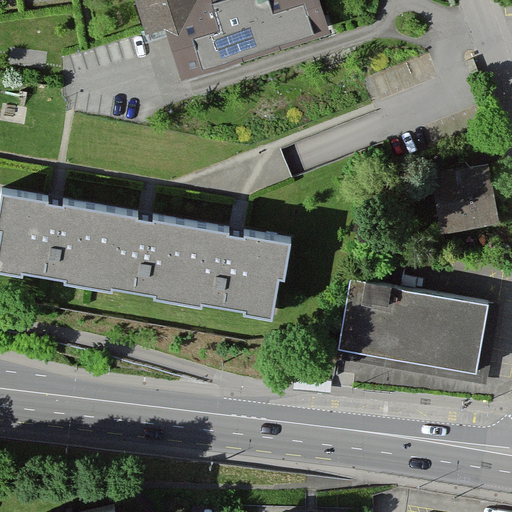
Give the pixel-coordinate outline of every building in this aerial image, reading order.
[(186,74),(334,31),(325,0),(139,0),(148,30),(171,23),(186,74)] [(507,225),(497,168),(442,177),(452,234),(507,225)] [(302,238),(12,191),(6,227),(12,228),(6,267),(282,312),(288,275),(296,276),(302,238)] [(488,298),(351,275),(339,343),(476,366),(488,298)] [(331,378),(295,375),(294,386),(330,389),(331,378)]
